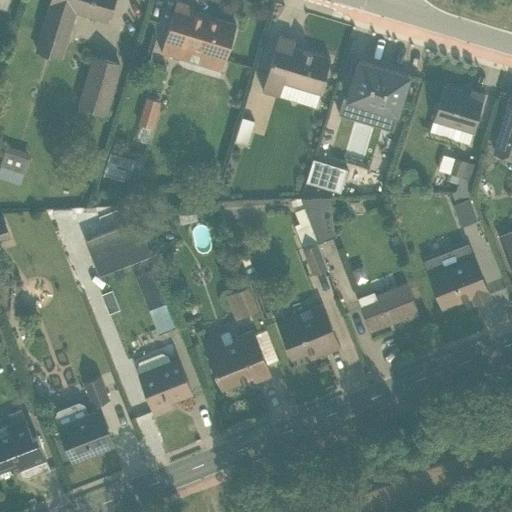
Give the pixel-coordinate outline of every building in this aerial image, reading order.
[(0,0),(0,8),(6,10),(8,0),(0,0)] [(106,21),(111,0),(50,0),(35,51),(61,60),(75,12),(106,21)] [(160,52),(221,71),(235,24),(191,11),(193,6),(176,1),(160,52)] [(315,107),(329,59),(291,48),(294,39),(278,35),(261,91),(315,107)] [(92,54),(76,105),(106,114),(121,64),(92,54)] [(337,113),(391,130),(408,76),(357,61),(346,97),(342,97),(337,113)] [(428,132),(468,143),(484,93),(470,89),(469,94),(443,86),(428,132)] [(511,95),(493,153),(511,158),(511,95)] [(134,138),(146,142),(159,101),(146,97),(134,138)] [(234,141),(246,145),(253,121),(241,117),(234,141)] [(23,173),(24,173),(31,153),(6,145),(0,161),(0,166),(0,178),(19,185),(23,173)] [(106,162),(132,169),(134,160),(109,153),(106,162)] [(468,191),(476,165),(454,158),(449,173),(450,174),(448,181),(458,184),(457,187),(455,186),(453,190),(456,192),(468,191)] [(306,182),(338,192),(345,169),(313,159),(306,182)] [(102,175),(122,181),(125,171),(105,165),(102,175)] [(462,226),(478,220),(470,197),(453,203),(462,226)] [(327,268),(317,243),(303,207),(301,208),(297,198),(290,201),(298,223),(294,225),(303,248),(301,248),(312,274),(327,268)] [(329,198),(300,199),(303,207),(317,243),(334,236),(329,198)] [(0,240),(10,237),(4,219),(0,220),(0,240)] [(511,268),(511,229),(499,235),(511,268)] [(99,272),(123,263),(113,234),(89,243),(99,272)] [(489,297),(472,255),(471,255),(467,244),(424,261),(428,272),(427,272),(441,308),(471,296),(474,303),(489,297)] [(153,269),(135,276),(158,334),(176,327),(153,269)] [(42,280),(26,285),(32,303),(48,298),(42,280)] [(419,316),(405,282),(374,294),(373,291),(356,297),(360,305),(359,306),(369,332),(387,325),(385,321),(399,316),(402,323),(419,316)] [(235,320),(256,311),(246,288),(225,296),(235,320)] [(320,355),(338,347),(321,302),(275,321),(290,359),(316,348),(320,355)] [(253,381),(270,374),(252,328),(236,335),(233,328),(201,341),(220,389),(251,377),(253,381)] [(190,394),(191,394),(178,357),(169,360),(167,355),(161,352),(138,360),(136,367),(138,373),(137,373),(145,396),(142,397),(146,407),(149,406),(153,416),(172,409),(169,398),(189,390),(190,394)] [(92,406),(109,399),(100,375),(83,382),(92,406)] [(71,460),(112,444),(97,406),(86,411),(83,404),(78,401),(56,410),(54,416),(71,460)] [(25,478),(49,469),(36,434),(32,436),(24,418),(0,427),(0,477),(14,472),(12,467),(18,465),(22,476),(25,478)]
